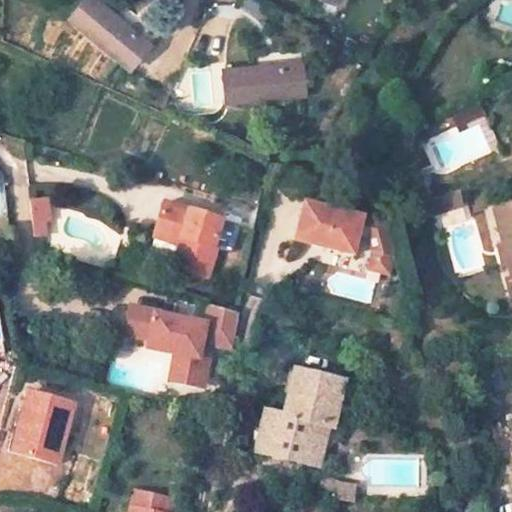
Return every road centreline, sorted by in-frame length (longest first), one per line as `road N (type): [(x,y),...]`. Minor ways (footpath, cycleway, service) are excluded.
road 1 (unknown): [(0,154),(214,208)]
road 2 (residential): [(249,326),(208,511)]
